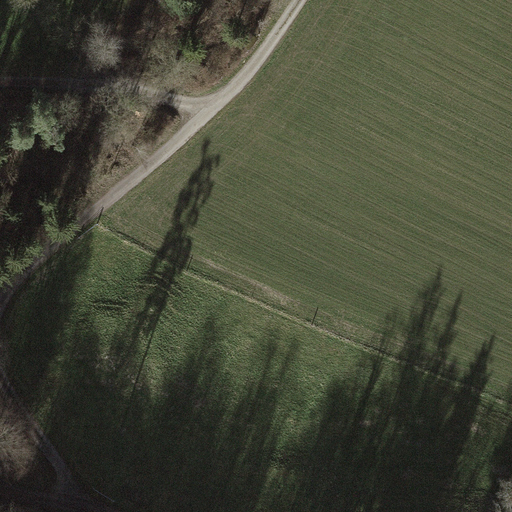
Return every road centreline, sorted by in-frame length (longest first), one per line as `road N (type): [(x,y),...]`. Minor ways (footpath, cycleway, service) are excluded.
road 1 (track): [(212,114),(34,265),(0,309)]
road 2 (track): [(0,83),(88,83),(212,114)]
road 3 (track): [(0,373),(91,511)]
road 4 (track): [(301,0),(212,114)]
